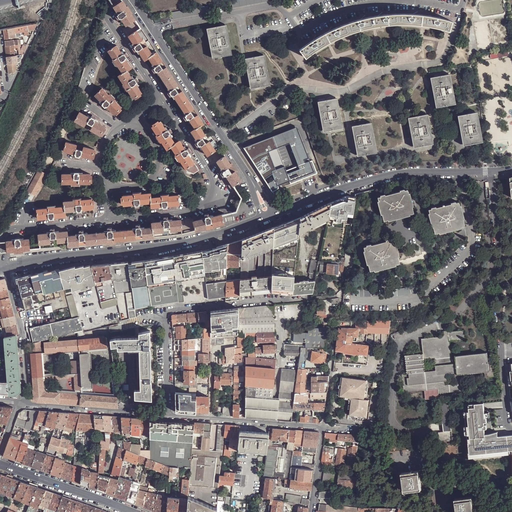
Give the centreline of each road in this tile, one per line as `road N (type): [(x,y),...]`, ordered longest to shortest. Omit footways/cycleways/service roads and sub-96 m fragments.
road 1 (tertiary): [(5,266),(172,245),(270,215)]
road 2 (residential): [(130,0),(270,215)]
road 3 (tertiary): [(270,215),(392,174),(511,168)]
road 4 (unclassified): [(165,318),(169,310),(341,294)]
road 5 (residential): [(322,426),(168,415)]
road 6 (residential): [(168,415),(27,404)]
road 7 (residential): [(5,266),(24,339),(27,404)]
road 8 (tertiary): [(0,465),(129,511)]
road 9 (residential): [(322,426),(341,294)]
